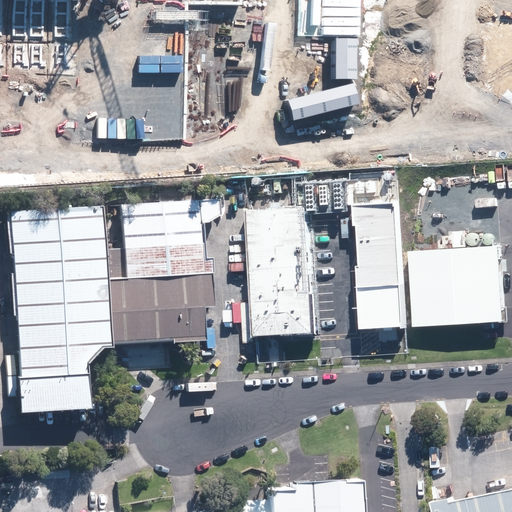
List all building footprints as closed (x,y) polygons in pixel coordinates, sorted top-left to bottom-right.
[(34,2),(21,0),(0,0),(0,185),(8,187),(34,2)] [(275,0),(363,10),(364,0),(275,0)] [(463,0),(390,0),(462,9),(463,0)] [(145,16),(42,2),(20,164),(123,178),(145,16)] [(245,167),(287,174),(308,32),(167,11),(142,173),(195,181),(199,158),(245,167)] [(371,78),(358,58),(360,42),(333,38),(330,59),(327,59),(322,103),(367,109),(371,78)] [(448,114),(446,148),(469,150),(471,115),(448,114)] [(366,181),(367,193),(376,192),(375,181),(366,181)] [(332,183),(334,209),(343,208),(341,182),(332,183)] [(355,183),(355,194),(365,194),(364,182),(355,183)] [(304,185),(306,211),(315,211),(313,185),(304,185)] [(319,186),(321,205),(329,204),(328,185),(319,186)] [(215,198),(119,204),(124,279),(208,274),(208,258),(200,258),(197,222),(204,222),(216,214),(215,198)] [(398,201),(356,204),(357,226),(361,225),(364,266),(361,266),(362,287),(365,286),(366,307),(363,307),(364,328),(406,325),(398,201)] [(108,345),(103,280),(98,204),(5,210),(15,376),(11,376),(13,412),(82,408),(80,364),(95,347),(108,345)] [(248,211),(244,211),(252,337),(256,337),(313,333),(305,208),(296,208),(248,211)] [(467,243),(469,244),(470,245),(472,246),(474,245),(476,244),(477,242),(478,241),(478,238),(478,237),(476,235),(475,234),(473,233),(471,234),(469,234),(467,236),(466,237),(466,239),(466,241),(467,243)] [(483,242),(485,244),(486,245),(488,245),(490,245),(492,244),(493,242),(494,240),(494,238),(493,236),(492,234),(490,233),(488,233),(487,233),(485,234),(483,235),(482,237),(482,239),(482,241),(483,242)] [(502,246),(412,251),(417,325),(506,320),(502,246)] [(210,306),(208,274),(124,279),(103,280),(108,345),(201,339),(199,307),(210,306)] [(396,331),(378,332),(379,341),(397,340),(396,331)] [(124,352),(125,369),(170,366),(169,349),(124,352)] [(362,511),(361,485),(311,488),(312,511),(362,511)] [(269,511),(312,511),(311,488),(268,491),(269,511)] [(511,511),(511,491),(437,507),(437,511),(511,511)]
